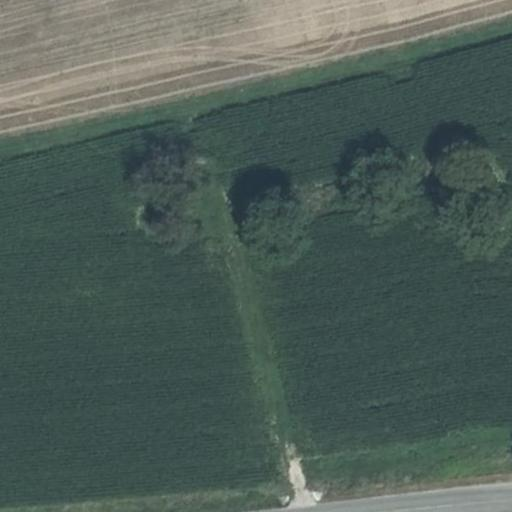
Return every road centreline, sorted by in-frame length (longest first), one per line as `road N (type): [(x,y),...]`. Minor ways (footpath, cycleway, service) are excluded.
road 1 (track): [(307,511),(227,220),(247,197),(287,189)]
road 2 (tertiary): [(511,499),(382,511)]
